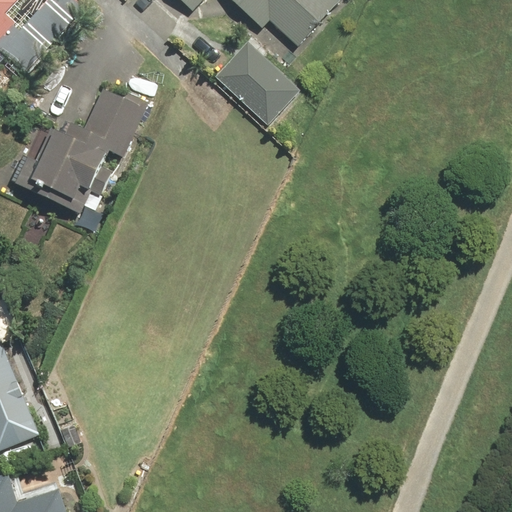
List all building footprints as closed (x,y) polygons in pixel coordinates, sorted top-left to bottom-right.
[(0,0),(0,42),(38,5),(32,0),(0,0)] [(339,0),(181,0),(193,11),(203,0),(231,0),(291,55),(341,2),(339,0)] [(250,39),(217,73),(269,123),(302,88),(250,39)] [(27,192),(81,216),(110,149),(126,156),(150,103),(107,84),(88,129),(75,123),(70,136),(54,130),(27,192)] [(42,436),(0,336),(0,452),(0,453),(42,436)] [(0,511),(71,511),(65,490),(18,503),(11,476),(0,479),(0,511)]
